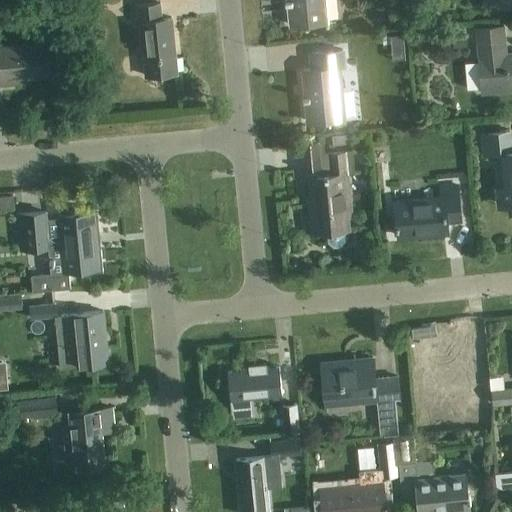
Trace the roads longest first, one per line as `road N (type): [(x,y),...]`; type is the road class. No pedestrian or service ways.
road 1 (residential): [(260,316),(511,293)]
road 2 (residential): [(181,511),(160,323)]
road 3 (residential): [(260,316),(243,146)]
road 4 (residential): [(160,323),(143,154)]
road 5 (residential): [(243,146),(228,0)]
road 6 (residential): [(0,167),(143,154)]
